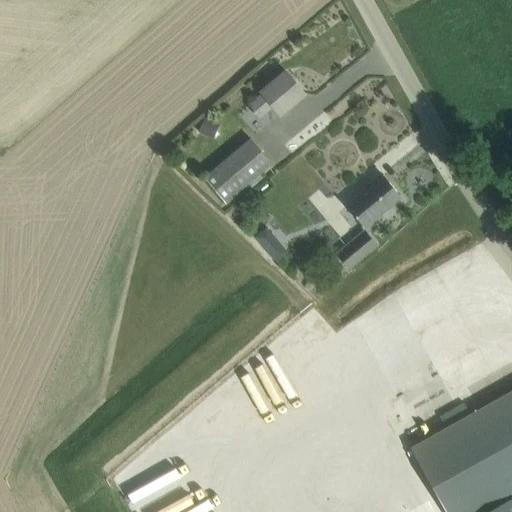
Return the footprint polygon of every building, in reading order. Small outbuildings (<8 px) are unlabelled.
[(250,106),(260,118),(273,106),(280,114),(304,94),(286,72),(262,92),(264,94),(250,106)] [(205,118),(198,133),(213,140),(220,125),(205,118)] [(206,177),(226,202),(247,185),(260,174),(273,163),(253,138),(206,177)] [(260,174),(247,185),(250,188),(263,178),(260,174)] [(347,206),(365,227),(401,197),(383,176),(347,206)] [(266,227),(254,237),(263,247),(275,237),(266,227)] [(364,230),(336,254),(349,269),(377,246),(364,230)] [(447,428),(411,448),(446,511),(511,511),(511,391),(471,414),(465,404),(441,417),(447,428)]
